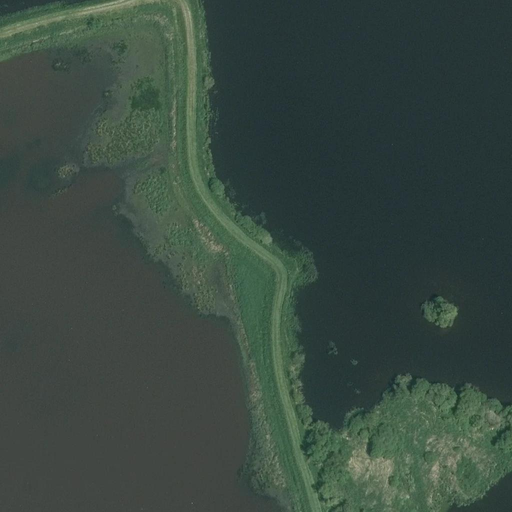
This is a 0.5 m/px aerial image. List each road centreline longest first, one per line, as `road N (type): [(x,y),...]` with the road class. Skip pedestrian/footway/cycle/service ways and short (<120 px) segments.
road 1 (track): [(319,511),(277,359),(282,267),(203,193),(186,0)]
road 2 (track): [(133,0),(0,36)]
